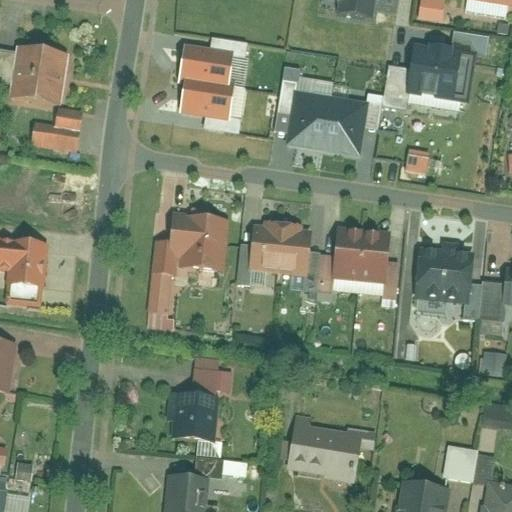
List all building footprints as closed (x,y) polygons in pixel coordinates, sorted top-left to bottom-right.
[(373,24),(376,0),(338,0),(336,19),(373,24)] [(420,0),(417,25),(440,28),(443,3),(420,0)] [(511,0),(461,0),(461,1),(511,8),(511,0)] [(15,49),(7,101),(58,109),(66,56),(15,49)] [(413,51),(406,98),(466,107),(473,59),(452,56),(452,53),(428,50),(427,53),(413,51)] [(232,63),(184,55),(178,87),(184,88),(179,115),(227,124),(233,92),(227,91),(232,63)] [(292,99),(283,154),(355,165),(364,110),(292,99)] [(84,156),(87,115),(62,113),(61,130),(38,128),(35,152),(84,156)] [(173,279),(174,271),(222,276),(227,223),(170,217),(167,243),(154,242),(150,277),(173,279)] [(275,277),(280,226),(262,224),(261,228),(250,227),(246,274),(275,277)] [(280,226),(275,277),(306,279),(310,233),(299,232),(300,227),(280,226)] [(336,233),(331,282),(358,285),(363,235),(336,233)] [(388,238),(363,235),(358,285),(383,287),(388,238)] [(0,271),(9,272),(8,289),(43,292),(46,243),(0,240),(0,271)] [(412,302),(467,307),(471,265),(416,260),(412,302)] [(0,345),(0,397),(9,399),(17,349),(0,345)] [(486,359),(487,379),(507,379),(507,359),(486,359)] [(165,425),(171,425),(170,443),(215,446),(218,399),(167,396),(165,425)] [(295,418),(286,471),(351,482),(358,438),(311,430),(312,421),(295,418)] [(0,449),(0,469),(8,471),(11,452),(0,449)] [(162,511),(203,511),(207,482),(166,478),(162,511)] [(443,511),(448,492),(399,483),(393,511),(443,511)] [(511,511),(511,488),(486,485),(482,511),(511,511)]
